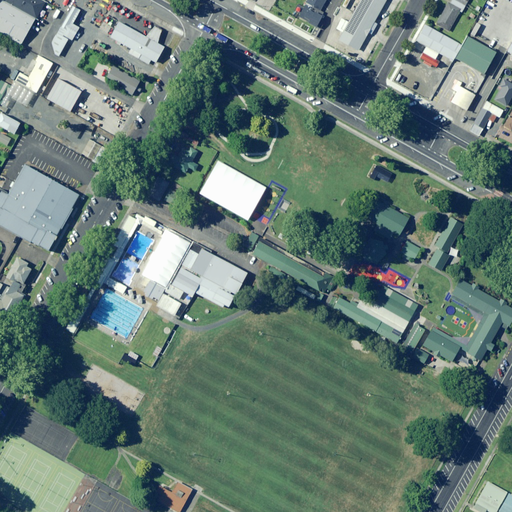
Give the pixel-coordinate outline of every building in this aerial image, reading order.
[(0,0),(0,32),(20,44),(35,19),(1,0),(0,0)] [(46,1),(44,0),(1,0),(35,19),(46,1)] [(308,0),(298,18),(321,31),(327,19),(322,17),(325,12),(322,10),(327,0),(308,0)] [(386,0),(360,0),(337,40),(358,52),(386,0)] [(465,6),(452,0),(450,4),(448,3),(436,25),(448,32),(459,11),(461,12),(465,6)] [(81,10),(71,5),(52,42),(54,52),(60,55),(69,39),(72,41),(80,26),(76,24),(74,23),(81,10)] [(476,15),(471,12),(467,17),(473,21),(476,15)] [(146,36),(119,21),(110,37),(131,49),(128,53),(149,65),(151,60),(155,62),(164,45),(158,42),(163,30),(154,25),(146,36)] [(461,45),(425,25),(416,41),(452,61),(461,45)] [(495,53),(467,37),(455,59),(483,74),(495,53)] [(437,55),(425,48),(421,56),(418,61),(434,69),(439,61),(435,59),(437,55)] [(47,62),(32,53),(15,82),(31,91),(47,62)] [(136,76),(110,62),(103,77),(129,91),(136,76)] [(77,90),(52,76),(40,96),(65,111),(77,90)] [(4,88),(0,93),(0,103),(3,105),(8,96),(23,104),(31,91),(15,82),(9,78),(4,88)] [(476,95),(460,86),(462,83),(455,79),(453,82),(455,83),(451,89),(456,92),(451,102),(467,111),(476,95)] [(511,95),(511,84),(505,81),(494,100),(506,107),(511,95)] [(488,119),(493,122),(496,117),(499,118),(503,111),(486,101),(472,127),(481,132),(488,119)] [(511,108),(502,126),(511,131),(511,129),(511,108)] [(12,109),(9,115),(14,118),(17,112),(12,109)] [(0,126),(14,134),(21,123),(1,112),(0,113),(0,126)] [(1,135),(0,136),(0,143),(6,147),(10,140),(1,135)] [(104,149),(89,140),(81,154),(97,162),(104,149)] [(173,153),(168,162),(172,165),(172,166),(185,174),(188,168),(194,171),(197,165),(191,162),(197,151),(190,146),(188,150),(182,148),(178,156),(173,153)] [(79,198),(25,168),(9,198),(0,193),(0,222),(50,250),(79,198)] [(169,183),(158,178),(149,195),(159,201),(169,183)] [(432,193),(414,182),(409,192),(427,202),(432,193)] [(179,194),(169,189),(163,201),(173,206),(179,194)] [(406,218),(371,197),(361,213),(397,234),(406,218)] [(153,226),(156,221),(145,215),(144,218),(136,214),(134,218),(129,216),(113,245),(120,249),(125,240),(128,241),(137,224),(151,231),(153,226)] [(461,222),(447,215),(433,241),(446,248),(461,222)] [(243,270),(163,227),(135,278),(171,297),(178,285),(199,297),(222,309),(243,270)] [(255,238),(247,252),(312,291),(321,277),(255,238)] [(384,250),(388,249),(387,244),(382,246),(381,242),(370,238),(360,249),(364,261),(377,264),(385,254),(384,250)] [(404,255),(402,258),(406,260),(408,257),(412,259),(418,248),(405,240),(398,251),(404,255)] [(446,253),(433,245),(424,260),(437,267),(446,253)] [(30,265),(8,253),(0,266),(0,320),(5,323),(23,290),(18,287),(30,265)] [(115,261),(108,257),(93,285),(100,289),(115,261)] [(473,285),(456,275),(448,288),(466,298),(473,285)] [(125,288),(111,280),(107,288),(121,295),(125,288)] [(413,309),(378,288),(371,300),(406,321),(413,309)] [(181,304),(163,294),(156,307),(173,317),(181,304)] [(403,331),(340,295),(334,306),(397,342),(403,331)] [(90,304),(82,299),(66,329),(74,333),(90,304)] [(504,311),(488,301),(461,348),(478,358),(504,311)] [(424,325),(413,319),(398,345),(409,351),(424,325)] [(459,339),(431,323),(422,339),(451,355),(459,339)] [(415,341),(409,351),(423,360),(429,349),(415,341)] [(163,349),(156,345),(151,355),(158,358),(163,349)] [(138,356),(130,351),(128,356),(124,354),(121,359),(132,366),(138,356)] [(511,511),(511,497),(486,481),(475,498),(496,511),(511,511)] [(165,491),(153,485),(145,499),(168,511),(171,511),(184,490),(170,483),(165,491)]
